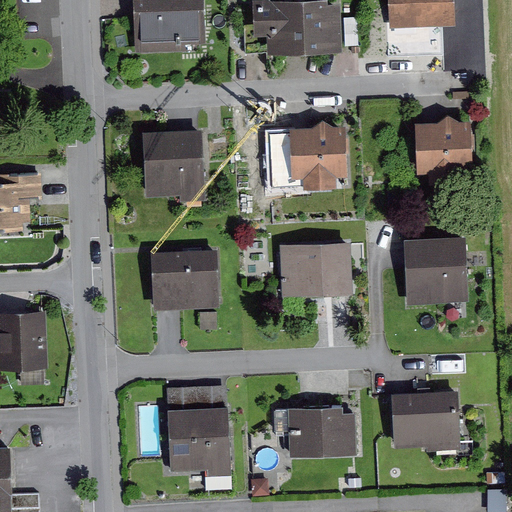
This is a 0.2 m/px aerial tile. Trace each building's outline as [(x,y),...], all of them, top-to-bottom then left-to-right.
[(205,0),(142,0),(145,52),(207,49),(205,0)] [(345,0),(258,0),(261,49),(348,45),(345,0)] [(460,0),(395,0),(397,25),(462,21),(460,0)] [(454,180),(453,172),(465,171),(463,118),(406,121),(409,174),(419,174),(419,182),(454,180)] [(343,183),(343,175),(355,175),(352,121),(296,124),(299,178),(308,177),(309,185),(343,183)] [(208,126),(150,130),(154,195),(211,192),(208,126)] [(0,179),(0,226),(32,225),(31,197),(46,196),(45,178),(0,179)] [(355,238),(288,241),(291,292),(358,289),(355,238)] [(465,239),(410,242),(412,305),(467,301),(465,239)] [(223,240),(157,244),(160,307),(226,303),(223,240)] [(0,369),(52,367),(50,309),(0,310),(0,369)] [(454,392),(390,396),(393,451),(457,448),(454,392)] [(357,402),(295,405),(298,454),(360,451),(357,402)] [(234,405),(175,409),(179,469),(237,466),(234,405)] [(11,442),(0,442),(0,504),(14,503),(11,442)]
